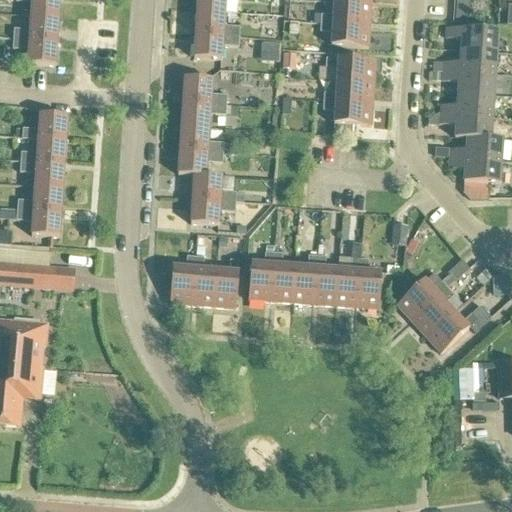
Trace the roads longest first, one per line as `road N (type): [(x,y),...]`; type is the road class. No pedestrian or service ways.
road 1 (residential): [(142,0),(127,308),(195,440),(195,511)]
road 2 (residential): [(511,247),(488,250),(405,162),(416,0)]
